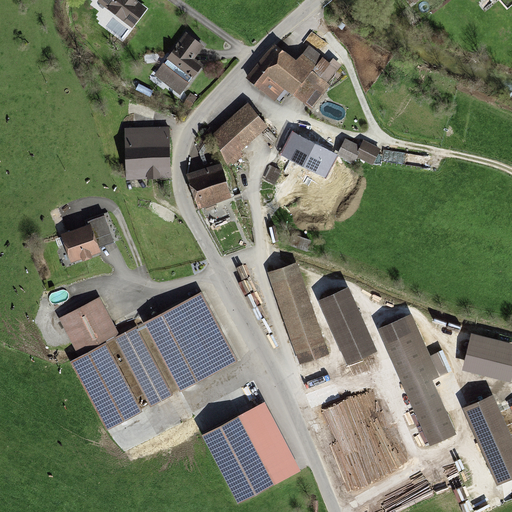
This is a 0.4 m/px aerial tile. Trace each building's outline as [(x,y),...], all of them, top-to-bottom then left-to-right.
[(131,0),(95,0),(94,2),(127,28),(142,8),(131,0)] [(492,0),(477,0),(474,4),(492,16),(499,5),(492,0)] [(196,44),(183,34),(152,76),(177,95),(194,72),(182,64),(196,44)] [(270,79),(307,110),(327,86),(309,72),(321,58),(306,46),(293,62),(274,46),(246,81),(259,92),(270,79)] [(245,105),(210,135),(225,166),(264,128),(245,105)] [(166,179),(166,128),(122,128),(122,179),(166,179)] [(288,131),(276,155),(299,167),(304,156),(319,164),(327,148),(312,140),(310,143),(288,131)] [(343,140),(335,156),(352,165),(355,158),(369,166),(378,149),(362,141),(358,148),(343,140)] [(196,211),(228,199),(216,165),(184,176),(196,211)] [(279,171),(270,166),(264,179),(272,184),(279,171)] [(92,225),(60,237),(69,260),(122,240),(112,212),(90,220),(92,225)] [(294,264),(265,274),(293,351),(321,341),(294,264)] [(348,287),(318,300),(347,364),(377,351),(348,287)] [(198,295),(142,324),(176,391),(233,361),(198,295)] [(97,300),(58,319),(77,357),(101,345),(112,340),(116,338),(97,300)] [(403,319),(377,330),(426,440),(451,429),(429,379),(436,375),(427,355),(420,358),(403,319)] [(147,405),(168,394),(133,329),(116,338),(112,340),(147,405)] [(511,343),(472,334),(463,368),(511,380),(511,376),(511,343)] [(77,357),(68,362),(103,429),(136,412),(101,345),(77,357)] [(511,436),(493,395),(465,407),(499,483),(511,478),(511,436)] [(202,435),(237,501),(275,482),(241,415),(202,435)]
